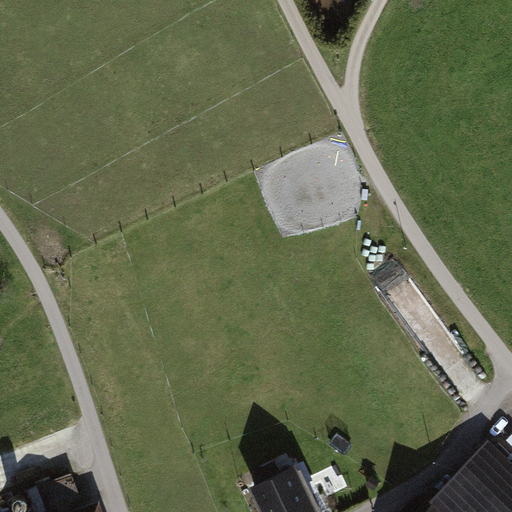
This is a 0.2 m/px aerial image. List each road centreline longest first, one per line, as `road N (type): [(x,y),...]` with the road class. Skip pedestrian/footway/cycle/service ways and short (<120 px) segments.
road 1 (unclassified): [(120,511),(56,314),(0,216)]
road 2 (residential): [(344,116),(452,288)]
road 3 (track): [(287,0),(344,116)]
road 4 (track): [(379,0),(344,116)]
